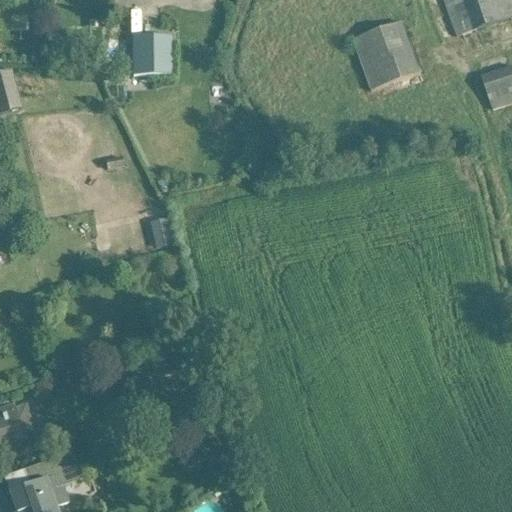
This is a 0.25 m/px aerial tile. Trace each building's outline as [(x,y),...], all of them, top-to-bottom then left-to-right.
[(511,0),(444,0),(457,39),(486,29),(490,38),(500,35),(497,26),(511,21),(511,0)] [(174,31),(146,31),(146,53),(174,52),(174,31)] [(155,57),(146,67),(159,67),(155,57)] [(11,73),(0,76),(0,98),(16,94),(11,73)] [(154,223),(157,249),(174,247),(171,221),(154,223)] [(40,450),(26,407),(0,415),(0,448),(0,449),(4,461),(40,450)] [(80,482),(76,470),(70,455),(29,469),(35,485),(8,494),(14,511),(58,511),(57,509),(69,504),(64,488),(80,482)]
